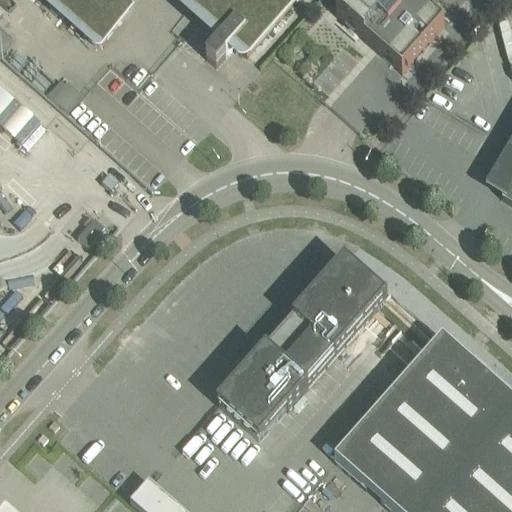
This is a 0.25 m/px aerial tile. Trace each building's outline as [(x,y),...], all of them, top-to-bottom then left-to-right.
[(178,0),(224,40),(205,62),(216,71),(234,50),(245,60),(298,0),(178,0)] [(411,0),(352,0),(336,19),(401,77),(444,29),(411,0)] [(0,31),(0,55),(12,42),(0,31)] [(60,84),(46,100),(51,104),(66,117),(83,99),(68,85),(65,88),(60,84)] [(0,91),(0,129),(28,152),(47,129),(0,91)] [(511,157),(511,189),(501,202),(511,207),(511,147),(508,154),(511,157)] [(111,195),(119,186),(111,179),(103,188),(111,195)] [(94,224),(78,243),(88,252),(104,233),(94,224)] [(259,446),(278,425),(387,301),(345,264),(235,388),(217,409),(259,446)] [(511,511),(511,405),(442,344),(335,465),(387,511),(511,511)] [(138,511),(132,507),(150,487),(149,486),(130,507),(135,511),(178,511),(166,501),(156,511),(138,511)]
